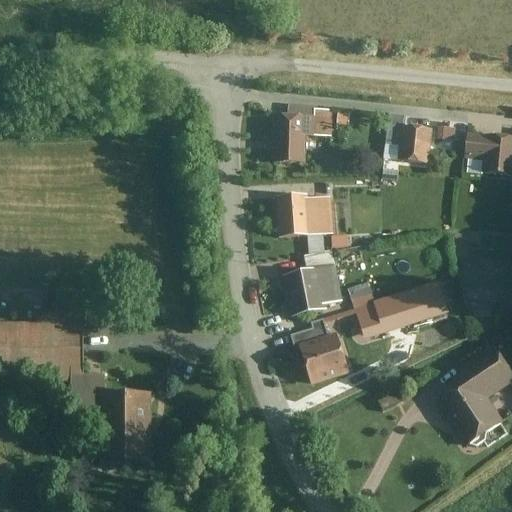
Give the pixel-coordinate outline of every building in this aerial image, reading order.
[(456,134),(458,122),(440,119),(438,132),(456,134)] [(308,121),(281,121),(281,169),(308,169),(308,121)] [(431,167),(435,134),(419,132),(415,165),(431,167)] [(511,180),(511,143),(477,141),(475,160),(499,162),(497,179),(511,180)] [(318,202),(285,203),(287,243),(320,242),(318,202)] [(341,309),(333,272),(286,282),(294,319),(341,309)] [(0,383),(71,383),(71,399),(108,399),(108,370),(82,370),(81,320),(0,320),(0,383)] [(490,391),(511,379),(511,361),(498,337),(455,361),(473,395),(450,407),(469,442),(507,421),(490,391)] [(337,338),(299,353),(315,394),(353,380),(337,338)] [(160,391),(111,391),(110,460),(160,460),(160,391)]
